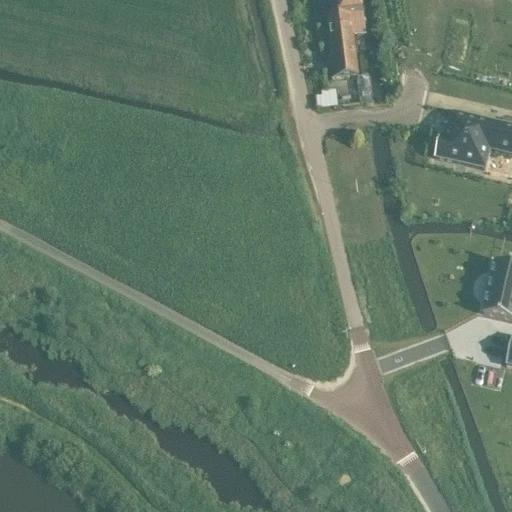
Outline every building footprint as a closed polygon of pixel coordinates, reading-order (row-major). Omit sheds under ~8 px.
[(337,0),(340,14),(326,15),(332,54),(328,55),(331,78),(357,74),(352,35),(361,34),(365,33),(360,0),(337,0)] [(423,52),(423,25),(399,25),(400,52),(423,52)] [(369,73),(364,73),(358,74),(361,101),(372,100),(369,73)] [(439,135),(434,156),(485,168),(489,149),(511,153),(511,125),(451,111),(448,125),(445,124),(443,136),(439,135)] [(511,264),(495,260),(483,313),(511,319),(511,264)]
